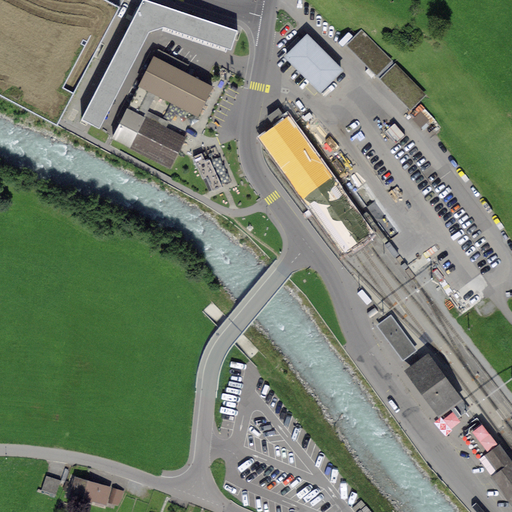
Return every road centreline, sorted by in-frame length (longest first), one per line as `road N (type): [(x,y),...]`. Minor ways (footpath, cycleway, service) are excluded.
road 1 (unknown): [(142,476),(159,306),(135,279),(0,244)]
road 2 (residential): [(308,242),(358,345),(484,511)]
road 3 (residential): [(308,242),(213,358),(192,495)]
road 4 (unclassified): [(319,105),(421,237),(443,221),(479,270),(493,275)]
road 5 (unclassified): [(493,275),(504,267),(503,252),(356,72)]
road 6 (residential): [(261,61),(250,159),(308,242)]
road 7 (residential): [(192,495),(80,457),(0,449)]
